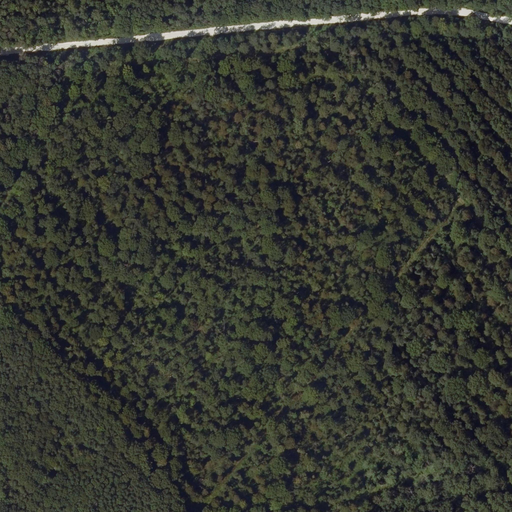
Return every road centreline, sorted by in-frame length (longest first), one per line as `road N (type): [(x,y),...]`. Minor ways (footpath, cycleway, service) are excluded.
road 1 (track): [(0,52),(439,9),(511,21)]
road 2 (track): [(511,253),(301,22)]
road 3 (track): [(194,511),(0,296)]
